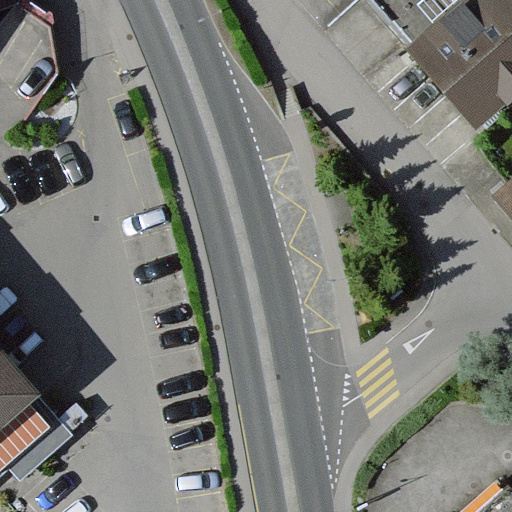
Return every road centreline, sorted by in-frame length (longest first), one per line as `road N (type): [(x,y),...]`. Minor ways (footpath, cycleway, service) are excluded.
road 1 (secondary): [(279,424),(225,187),(158,0)]
road 2 (residential): [(262,0),(511,299)]
road 3 (residential): [(511,299),(371,398),(279,424)]
